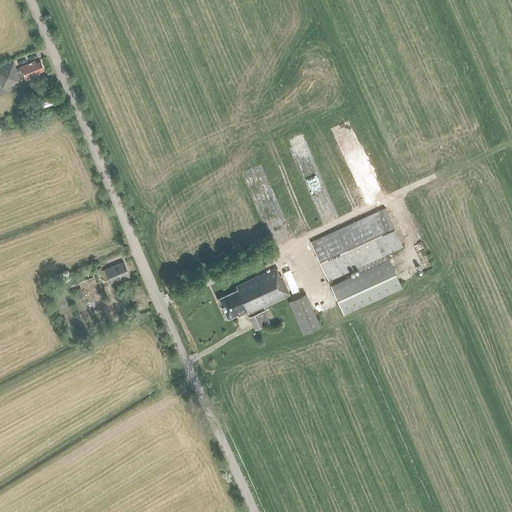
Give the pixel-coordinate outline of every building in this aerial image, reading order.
[(19,67),(20,68),(16,69),(13,62),(0,66),(0,85),(1,89),(11,85),(11,86),(22,82),(21,81),(24,80),(25,81),(40,75),(39,73),(43,71),(40,62),(36,64),(35,61),(19,67)] [(402,247),(384,208),(310,242),(328,281),(402,247)] [(402,289),(389,259),(330,286),(343,315),(402,289)] [(110,284),(130,277),(123,262),(100,272),(99,270),(102,269),(99,263),(63,280),(67,290),(93,278),(96,284),(108,278),(110,284)] [(247,314),(289,295),(280,276),(279,276),(276,270),(275,269),(235,287),(237,290),(218,298),(227,319),(236,315),(237,317),(246,312),(247,314)] [(74,291),(78,299),(84,296),(80,288),(74,291)] [(320,327),(306,294),(288,302),(302,335),(320,327)] [(264,326),(259,314),(249,318),(255,331),(264,326)]
